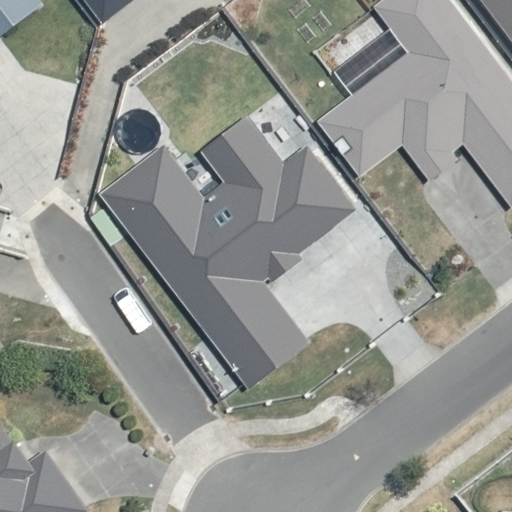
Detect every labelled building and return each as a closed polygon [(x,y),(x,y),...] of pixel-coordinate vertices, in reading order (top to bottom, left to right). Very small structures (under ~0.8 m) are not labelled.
[(0,0),(0,39),(46,5),(42,0),(0,0)] [(91,0),(108,21),(137,0),(91,0)] [(511,74),(454,0),(386,0),(381,4),(415,54),(325,122),(366,177),(411,143),(437,181),(480,146),(511,188),(511,74)] [(511,0),(490,0),(511,27),(511,0)] [(168,147),(103,193),(251,391),(314,344),(267,284),(361,212),(312,147),(289,166),(251,117),(206,151),(230,181),(207,199),(168,147)] [(29,462),(0,419),(0,511),(91,511),(48,450),(29,462)]
